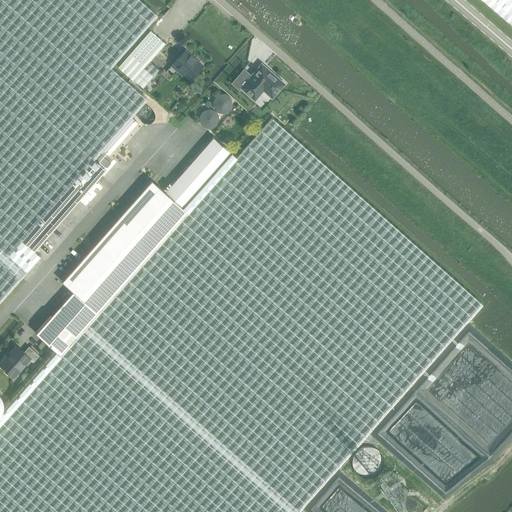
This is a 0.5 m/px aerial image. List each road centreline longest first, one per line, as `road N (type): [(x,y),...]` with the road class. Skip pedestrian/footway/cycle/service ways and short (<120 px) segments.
road 1 (residential): [(511,262),(217,0)]
road 2 (unclassified): [(0,314),(167,128)]
road 3 (unknown): [(511,109),(387,0)]
